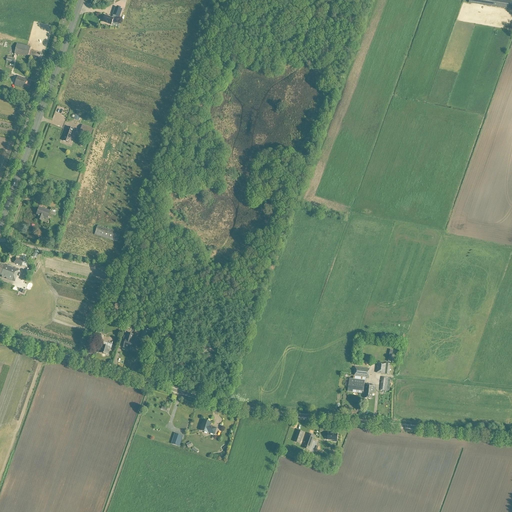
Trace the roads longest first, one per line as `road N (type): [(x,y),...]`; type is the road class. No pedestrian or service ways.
road 1 (unclassified): [(511,438),(240,408),(0,337)]
road 2 (secondary): [(0,226),(81,0)]
road 3 (track): [(156,385),(193,268),(224,242),(237,209)]
